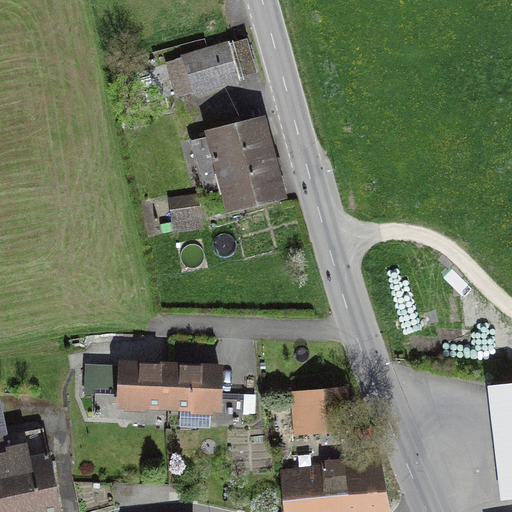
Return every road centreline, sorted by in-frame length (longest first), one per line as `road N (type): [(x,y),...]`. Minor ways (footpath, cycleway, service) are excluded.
road 1 (secondary): [(261,0),(329,247),(427,511)]
road 2 (track): [(329,247),(389,229),(432,239),(511,306)]
